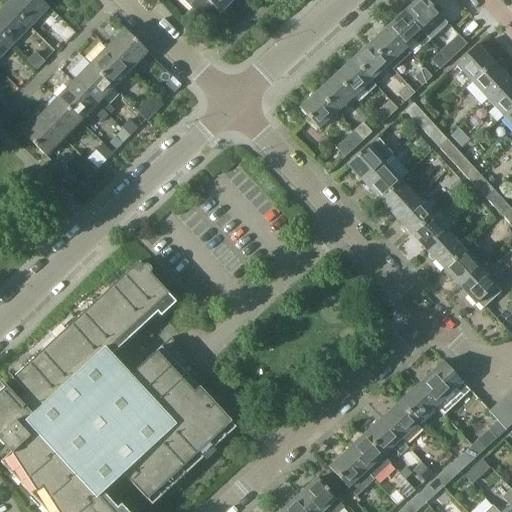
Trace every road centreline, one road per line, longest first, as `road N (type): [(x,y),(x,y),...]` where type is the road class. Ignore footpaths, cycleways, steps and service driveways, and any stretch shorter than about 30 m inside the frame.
road 1 (residential): [(222,511),(431,320),(233,102)]
road 2 (residential): [(0,315),(233,102)]
road 3 (residential): [(233,102),(347,0)]
road 4 (residential): [(233,102),(129,0)]
